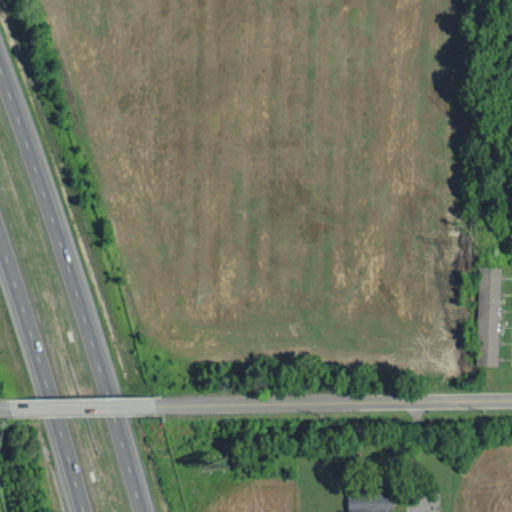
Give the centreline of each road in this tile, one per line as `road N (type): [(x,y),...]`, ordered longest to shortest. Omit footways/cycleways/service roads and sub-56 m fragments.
road 1 (motorway): [(139,511),(0,71)]
road 2 (residential): [(511,398),(182,407)]
road 3 (motorway): [(0,236),(84,511)]
road 4 (residential): [(0,408),(182,407)]
